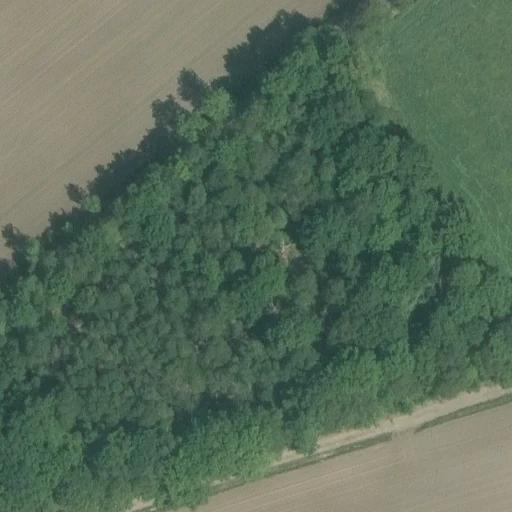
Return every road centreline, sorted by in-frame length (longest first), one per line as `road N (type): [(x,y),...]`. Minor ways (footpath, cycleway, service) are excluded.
road 1 (track): [(0,307),(408,0)]
road 2 (track): [(511,366),(74,511)]
